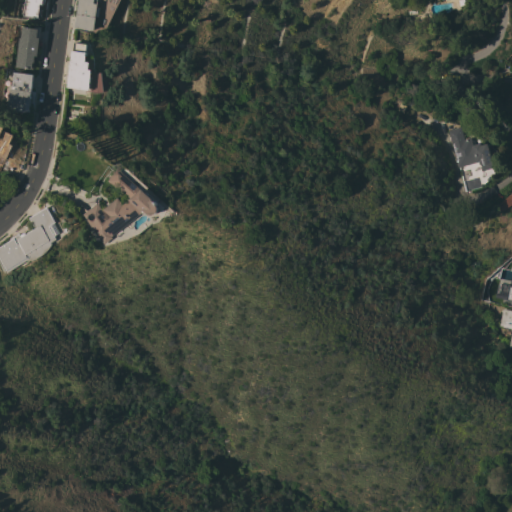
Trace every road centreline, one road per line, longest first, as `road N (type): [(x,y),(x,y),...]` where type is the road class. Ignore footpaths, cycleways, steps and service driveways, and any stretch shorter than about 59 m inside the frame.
road 1 (residential): [(0,227),(31,193),(40,160),(61,0)]
road 2 (residential): [(511,79),(458,75),(461,60),(484,51),(503,29),(501,0)]
